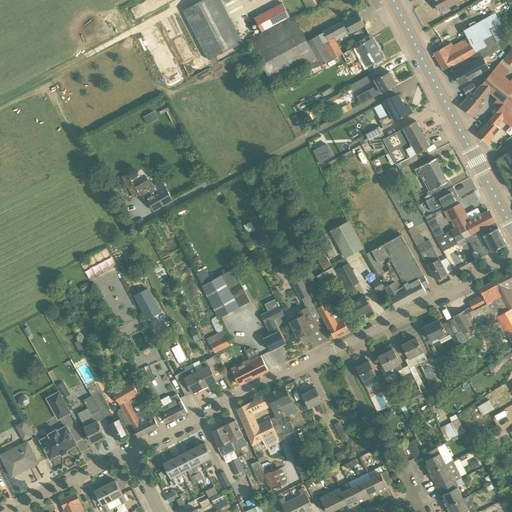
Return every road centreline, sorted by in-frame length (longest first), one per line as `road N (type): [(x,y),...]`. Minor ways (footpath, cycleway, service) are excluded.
road 1 (residential): [(126,452),(461,285),(511,251)]
road 2 (secondary): [(511,228),(392,0)]
road 3 (unknown): [(414,44),(314,98),(307,115),(313,134)]
road 4 (residential): [(12,511),(126,452)]
